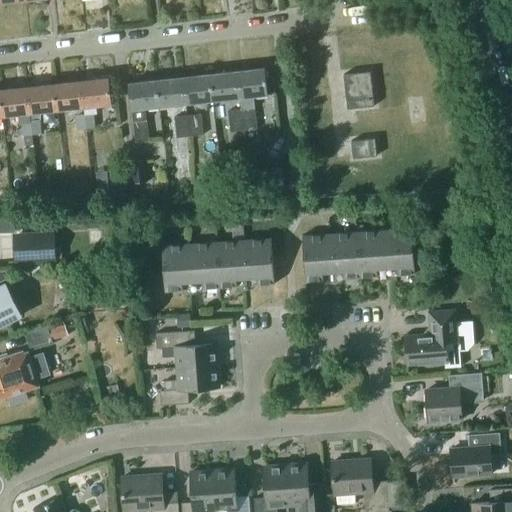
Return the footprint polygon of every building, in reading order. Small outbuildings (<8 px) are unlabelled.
[(244,130),(257,128),(255,108),(254,95),(267,94),(265,68),(239,71),(242,97),(240,97),(241,109),(242,109),(244,130)] [(239,71),(214,74),(217,99),(240,97),(242,97),(239,71)] [(347,107),(374,105),(371,71),(344,73),(347,107)] [(214,74),(188,77),(191,102),(217,99),(214,74)] [(84,107),(84,114),(86,127),(95,126),(94,116),(98,115),(97,105),(111,104),(109,77),(81,81),(84,107)] [(188,77),(163,80),(166,105),(191,102),(188,77)] [(131,83),(136,129),(137,142),(150,140),(148,119),(148,120),(147,107),(166,105),(163,80),(131,83)] [(81,81),(54,83),(57,110),(84,107),(81,81)] [(54,83),(27,86),(30,113),(57,110),(54,83)] [(30,113),(27,86),(1,89),(4,116),(19,114),(20,122),(21,122),(23,135),(32,134),(30,120),(30,113)] [(244,130),(242,109),(241,109),(228,111),(230,129),(230,132),(244,130)] [(77,128),(86,127),(84,114),(76,115),(77,128)] [(199,114),(187,116),(189,136),(201,135),(200,129),(199,114)] [(189,136),(187,116),(175,118),(176,129),(177,138),(189,136)] [(30,120),(32,134),(42,133),(41,119),(30,120)] [(351,139),(353,157),(377,154),(376,137),(351,139)] [(147,182),(145,159),(130,161),(133,184),(147,182)] [(286,188),(283,167),(271,169),(273,190),(286,188)] [(126,168),(108,170),(111,196),(128,194),(126,168)] [(219,202),(218,192),(197,193),(198,204),(219,202)] [(415,273),(412,227),(358,231),(361,277),(415,273)] [(303,235),(306,281),(361,277),(358,231),(303,235)] [(54,233),(14,235),(15,259),(55,257),(54,233)] [(275,284),(272,237),(217,241),(220,288),(275,284)] [(220,288),(217,241),(163,245),(166,291),(220,288)] [(81,272),(78,262),(68,265),(71,275),(81,272)] [(10,270),(0,270),(0,283),(13,276),(10,270)] [(0,326),(22,316),(6,283),(0,285),(0,326)] [(406,335),(408,365),(447,363),(447,366),(445,366),(445,367),(461,366),(461,365),(460,365),(458,349),(463,349),(467,349),(473,342),(471,322),(473,322),(473,321),(456,322),(456,309),(429,311),(430,333),(406,335)] [(177,314),(178,327),(191,327),(190,313),(177,314)] [(65,324),(49,329),(48,323),(24,330),(29,348),(53,341),(53,340),(68,335),(65,324)] [(218,365),(216,343),(186,345),(185,330),(156,332),(157,348),(162,348),(163,357),(177,356),(178,368),(218,365)] [(0,398),(27,389),(39,385),(37,377),(50,373),(43,352),(26,358),(23,350),(0,357),(0,398)] [(190,403),(189,389),(219,387),(218,365),(178,368),(179,379),(165,380),(165,390),(161,390),(162,405),(190,403)] [(461,401),(484,400),(482,373),(453,375),(454,388),(426,390),(429,421),(462,419),(461,401)] [(491,455),(502,454),(500,432),(468,435),(469,447),(451,449),(453,476),(492,474),(491,455)] [(389,511),(387,484),(373,485),(371,459),(332,462),(335,494),(337,494),(337,504),(356,503),(355,493),(364,492),(366,511),(389,511)] [(308,463),(288,464),(286,465),(287,484),(289,504),(300,503),(300,511),(321,511),(319,487),(309,488),(308,463)] [(289,504),(287,484),(286,465),(264,467),(266,498),(254,499),(254,511),(276,511),(276,505),(289,504)] [(236,511),(235,469),(213,470),(216,509),(227,508),(226,511),(236,511)] [(203,511),(203,510),(216,509),(213,470),(191,472),(192,500),(181,501),(181,511),(203,511)] [(179,511),(178,496),(163,497),(162,474),(148,475),(148,477),(122,479),(125,511),(156,508),(156,511),(179,511)] [(511,511),(511,488),(490,489),(491,502),(473,503),(473,511),(511,511)] [(34,508),(35,511),(79,511),(80,511),(74,510),(68,511),(66,511),(61,497),(34,508)]
